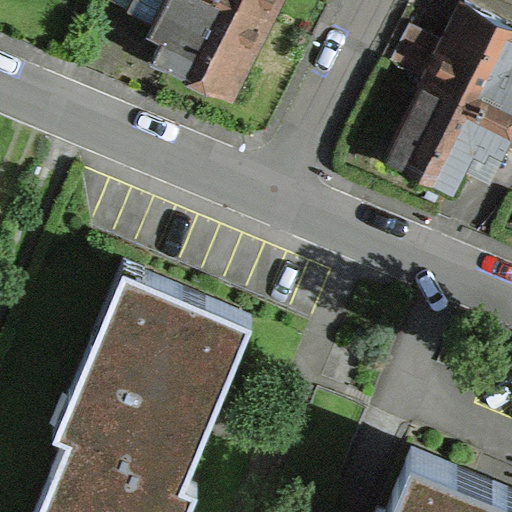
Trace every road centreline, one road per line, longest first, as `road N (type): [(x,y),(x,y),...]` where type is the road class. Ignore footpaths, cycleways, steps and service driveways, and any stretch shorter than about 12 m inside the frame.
road 1 (residential): [(0,82),(268,191)]
road 2 (residential): [(268,191),(511,292)]
road 3 (residential): [(362,0),(268,191)]
